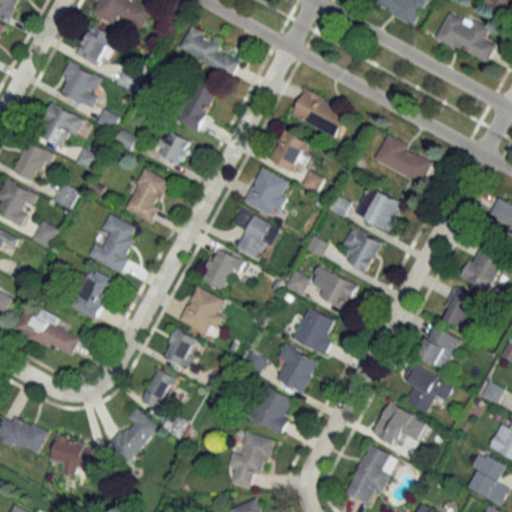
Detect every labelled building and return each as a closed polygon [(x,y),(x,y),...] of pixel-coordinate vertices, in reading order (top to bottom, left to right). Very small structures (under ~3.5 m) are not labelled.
[(0,0),(0,12),(12,18),(19,0),(0,0)] [(100,0),(94,13),(117,25),(121,17),(143,28),(155,4),(146,0),(100,0)] [(429,0),(381,0),(378,7),(418,25),(429,0)] [(511,13),(511,0),(483,0),(483,3),(511,13)] [(438,39),(489,63),(498,44),(488,39),(493,27),(468,15),(466,19),(451,12),(438,39)] [(119,36),(94,23),(77,55),(103,68),(119,36)] [(182,48),(234,76),(241,62),(221,51),(225,43),(193,26),(182,48)] [(94,107),(101,94),(95,91),(103,78),(72,61),(62,79),(66,81),(61,89),(94,107)] [(184,122),(202,130),(219,91),(201,83),(184,122)] [(295,114),(339,136),(352,111),(308,89),(295,114)] [(71,133),(77,137),(86,119),(55,103),(40,134),(64,147),(71,133)] [(100,121),(115,128),(121,116),(105,109),(100,121)] [(119,140),(132,149),(139,138),(126,129),(119,140)] [(183,164),(194,141),(169,129),(158,152),(183,164)] [(305,168),(316,144),(286,130),(272,160),(296,171),(299,165),(305,168)] [(377,161),(425,184),(437,158),(390,135),(377,161)] [(33,179),(38,169),(45,173),(55,153),(30,140),(15,170),(33,179)] [(78,161),(91,169),(99,155),(86,147),(78,161)] [(274,213),(277,206),(284,208),(295,180),(262,167),(248,203),(274,213)] [(128,209),(153,220),(172,180),(147,168),(128,209)] [(304,184),(318,192),(326,178),(312,170),(304,184)] [(23,225),(37,192),(9,179),(0,197),(0,201),(6,204),(1,215),(23,225)] [(82,191),(65,181),(55,199),(71,208),(82,191)] [(392,231),(406,202),(372,185),(358,214),(392,231)] [(354,201),(340,194),(332,209),(346,217),(354,201)] [(511,231),(511,202),(501,197),(489,219),(511,231)] [(282,226),(243,207),(235,224),(248,230),(239,247),(266,260),(282,226)] [(122,272),(143,227),(112,213),(105,228),(114,232),(108,245),(98,240),(90,257),(122,272)] [(34,238),(49,248),(61,229),(45,220),(34,238)] [(345,246),(355,252),(350,260),(367,271),(384,243),(357,226),(345,246)] [(0,252),(6,240),(17,245),(20,237),(0,227),(0,252)] [(310,248),(325,256),(332,243),(317,235),(310,248)] [(465,279),(494,291),(507,257),(478,245),(465,279)] [(247,260),(219,247),(204,279),(226,289),(234,272),(240,275),(247,260)] [(118,281),(96,268),(74,304),(96,317),(118,281)] [(361,285),(333,269),(319,294),(347,309),(361,285)] [(289,286),(304,294),(312,278),(297,270),(289,286)] [(183,320),(213,335),(225,312),(217,308),(222,298),(200,287),(183,320)] [(0,310),(6,313),(15,295),(0,288),(0,310)] [(484,300),(456,288),(443,317),(472,329),(484,300)] [(15,330),(71,358),(81,338),(58,326),(63,317),(42,306),(38,313),(27,307),(15,330)] [(296,338),(325,353),(342,322),(313,307),(296,338)] [(448,369),(464,340),(437,326),(421,355),(448,369)] [(166,354),(188,366),(202,340),(180,328),(166,354)] [(306,392),(321,359),(288,345),(281,360),(289,364),(281,381),(306,392)] [(262,373),(268,360),(254,353),(248,366),(262,373)] [(457,384),(415,362),(406,380),(417,385),(409,401),(430,412),(438,396),(448,401),(457,384)] [(162,408),(178,377),(161,368),(144,399),(162,408)] [(484,396),(500,404),(507,389),(491,381),(484,396)] [(300,402),(268,384),(251,416),(283,433),(300,402)] [(376,434),(398,446),(405,432),(422,441),(432,422),(393,402),(376,434)] [(130,461),(162,427),(140,407),(130,418),(133,420),(111,444),(130,461)] [(51,431),(5,410),(0,420),(0,438),(40,456),(51,431)] [(166,426),(183,438),(193,423),(176,411),(166,426)] [(493,447),(511,455),(511,427),(504,424),(493,447)] [(232,466),(238,468),(234,483),(252,487),(256,472),(266,475),(276,438),(250,432),(245,453),(236,451),(232,466)] [(54,460),(66,462),(64,472),(104,479),(107,461),(93,459),(96,442),(59,435),(54,460)] [(384,495),(400,456),(371,443),(349,494),(370,503),(375,491),(384,495)] [(510,465),(483,451),(475,467),(482,470),(473,489),(505,504),(511,488),(511,487),(502,482),(510,465)] [(266,511),(262,497),(234,507),(235,511),(266,511)]
